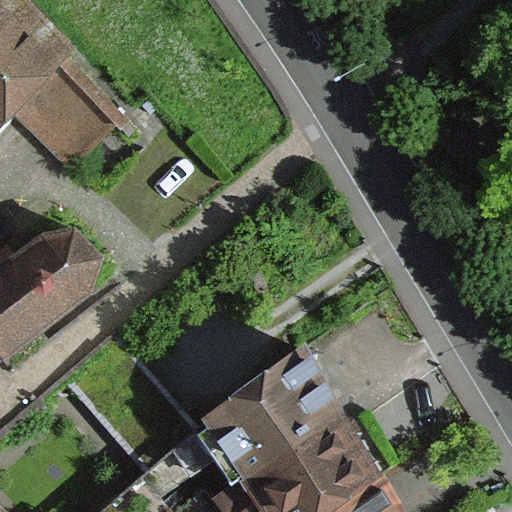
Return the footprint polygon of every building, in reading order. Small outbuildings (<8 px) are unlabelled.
[(0,0),(0,144),(28,117),(83,172),(152,104),(48,0),(0,0)] [(37,234),(0,266),(0,349),(8,360),(95,290),(98,250),(78,228),(37,234)] [(202,428),(125,347),(77,392),(154,473),(202,428)] [(373,427),(324,349),(213,422),(262,496),(373,427)] [(373,427),(262,496),(236,511),(370,511),(407,488),(373,427)] [(420,511),(407,488),(370,511),(420,511)] [(0,511),(19,511),(0,491),(0,511)]
